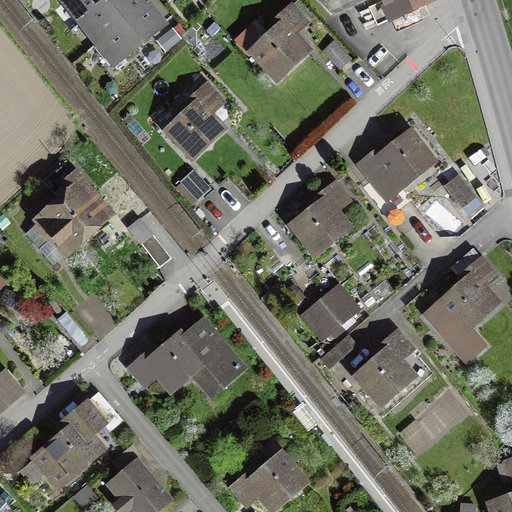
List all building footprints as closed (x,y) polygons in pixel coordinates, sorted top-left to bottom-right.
[(109,0),(70,0),(85,19),(109,0)] [(147,3),(144,0),(109,0),(85,19),(102,40),(147,3)] [(319,0),(331,14),(361,0),(319,0)] [(381,0),(390,18),(430,0),(381,0)] [(163,24),(147,3),(102,40),(118,60),(163,24)] [(291,8),(247,49),(276,79),(307,50),(294,36),(307,24),(291,8)] [(334,42),(323,51),(340,70),(351,60),(334,42)] [(209,88),(164,127),(191,157),(222,129),(209,115),(222,103),(209,88)] [(379,149),(358,164),(372,183),(364,189),(384,215),(409,197),(401,186),(433,162),(410,133),(383,153),(379,149)] [(454,169),(447,174),(453,182),(447,186),(462,206),(483,191),(469,173),(462,179),(454,169)] [(60,204),(87,235),(109,215),(76,177),(66,186),(72,193),(60,204)] [(336,184),(290,221),(316,254),(348,229),(334,211),(348,199),(336,184)] [(87,235),(60,204),(36,223),(64,255),(87,235)] [(149,231),(136,242),(158,268),(171,257),(149,231)] [(499,278),(474,249),(452,267),(464,282),(426,314),(464,360),(484,344),(469,326),(497,303),(485,289),(499,278)] [(359,310),(338,284),(301,314),(322,339),(359,310)] [(152,349),(129,369),(145,387),(155,378),(169,394),(192,373),(212,396),(243,369),(204,326),(186,342),(180,335),(157,356),(152,349)] [(413,350),(397,332),(374,351),(378,356),(357,373),(382,403),(413,376),(400,361),(413,350)] [(3,374),(0,376),(0,409),(19,392),(3,374)] [(103,425),(88,405),(66,423),(71,429),(28,462),(39,476),(45,471),(55,484),(100,449),(90,435),(103,425)] [(254,468),(231,487),(243,501),(256,491),(272,510),(305,483),(281,453),(257,472),(254,468)] [(139,462),(107,485),(126,511),(153,511),(168,502),(139,462)] [(511,511),(511,495),(489,503),(492,511),(511,511)] [(0,511),(10,511),(0,501),(0,511)]
